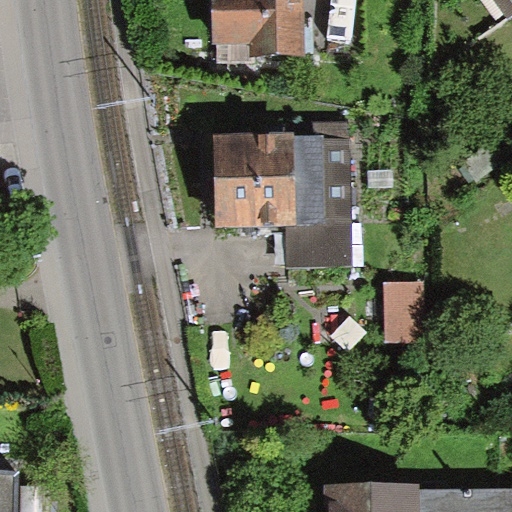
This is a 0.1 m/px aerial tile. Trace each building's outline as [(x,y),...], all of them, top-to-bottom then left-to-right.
[(212,0),(214,42),(252,41),(253,56),(307,55),(305,0),(212,0)] [(221,225),(289,225),(289,262),(356,262),(355,119),(295,120),(295,131),(220,132),(221,225)] [(425,281),(386,281),(387,340),(426,340),(425,281)] [(0,511),(15,511),(16,472),(0,470),(0,511)] [(430,478),(336,478),(335,511),(511,511),(511,485),(430,486),(430,478)]
